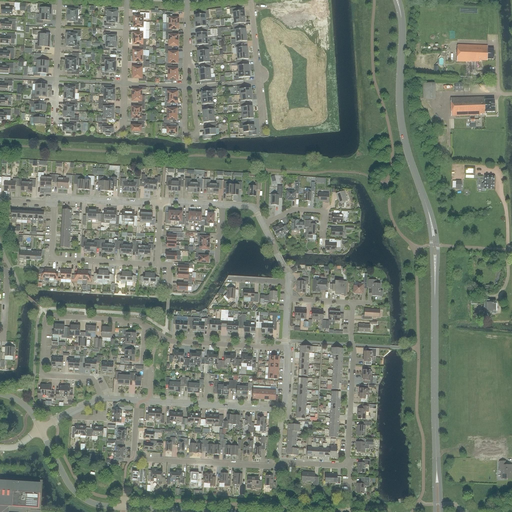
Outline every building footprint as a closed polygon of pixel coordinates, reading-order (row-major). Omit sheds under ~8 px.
[(40,11),(40,14),(52,15),(52,9),(44,8),(44,5),(38,5),(38,10),(40,11)] [(67,11),(67,15),(78,16),(78,10),(81,10),(81,7),(75,6),(75,9),(71,9),(68,9),(68,11),(67,11)] [(13,8),(13,7),(13,8),(2,7),(2,14),(12,15),(13,15),(13,10),(16,10),(16,8),(13,8)] [(107,17),(119,17),(119,13),(118,13),(118,11),(115,11),(111,11),(112,8),(105,8),(105,11),(108,11),(107,17)] [(234,18),(245,17),(245,11),(238,11),(238,8),(230,9),(231,14),(234,14),(234,18)] [(195,15),(195,21),(206,20),(206,18),(209,18),(209,11),(201,11),(201,15),(195,15)] [(134,22),(143,22),(143,19),(147,19),(147,13),(141,13),(140,16),(134,16),(134,22)] [(52,15),(40,14),(40,18),(37,18),(37,23),(43,24),(43,21),(51,21),(52,15)] [(78,16),(67,15),(67,20),(67,22),(71,22),(74,22),(74,25),(82,25),(83,22),(81,22),(81,20),(78,20),(78,16)] [(170,24),(179,24),(179,18),(173,18),(173,15),(167,15),(167,23),(170,23),(170,24)] [(119,22),(119,17),(107,17),(107,23),(105,23),(104,26),(111,26),(111,23),(114,24),(114,23),(118,24),(118,22),(119,22)] [(233,27),(239,27),(239,24),(246,23),(245,17),(234,18),(234,24),(233,24),(233,27)] [(16,25),(16,19),(8,19),(8,22),(1,22),(1,21),(1,29),(12,29),(12,25),(16,25)] [(202,27),(203,30),(208,29),(208,28),(210,28),(209,26),(208,27),(208,26),(207,26),(206,20),(195,21),(196,27),(202,27)] [(140,28),(140,31),(146,31),(146,22),(143,22),(134,22),(134,28),(140,28)] [(166,32),(172,32),(172,29),(179,29),(179,24),(170,24),(169,29),(166,29),(166,32)] [(240,29),(239,27),(233,27),(234,30),(235,30),(235,36),(247,35),(246,29),(240,29)] [(196,33),(197,39),(208,38),(208,35),(211,35),(210,32),(209,32),(208,29),(203,30),(203,33),(196,33)] [(66,40),(77,41),(77,37),(81,37),(81,30),(74,30),(74,34),(71,34),(67,34),(67,36),(66,36),(66,40)] [(39,41),(50,41),(51,35),(43,35),(43,31),(34,31),(33,34),(39,35),(39,41)] [(146,31),(140,31),(140,33),(134,33),(134,39),(146,39),(146,34),(146,31)] [(104,42),(106,42),(118,42),(118,38),(117,38),(117,36),(114,36),(110,36),(111,33),(104,32),(104,36),(104,42)] [(166,37),(166,40),(169,41),(179,41),(179,35),(172,35),(172,32),(166,32),(166,37)] [(1,36),(0,36),(0,42),(0,43),(0,44),(0,43),(11,44),(11,39),(15,40),(15,34),(7,34),(7,37),(1,36)] [(247,41),(247,35),(235,36),(236,39),(232,40),(232,45),(235,45),(241,44),(241,42),(247,41)] [(208,38),(197,39),(197,45),(204,45),(204,48),(210,47),(210,44),(208,44),(208,38)] [(146,39),(134,39),(134,45),(140,45),(140,48),(146,48),(146,43),(146,39)] [(77,44),(77,41),(66,40),(66,45),(66,46),(70,47),(73,47),(73,50),(79,50),(80,44),(77,44)] [(50,41),(39,41),(38,47),(36,46),(36,50),(42,50),(42,47),(50,47),(50,41)] [(166,46),(166,49),(172,49),(172,46),(179,46),(179,41),(169,41),(169,46),(166,46)] [(118,47),(118,42),(106,42),(106,45),(104,45),(104,51),(110,51),(110,48),(113,48),(117,48),(117,47),(118,47)] [(237,54),(248,53),(248,47),(241,47),(241,44),(235,45),(235,48),(237,48),(237,54)] [(494,59),(494,49),(488,49),(488,46),(457,45),(457,61),(477,62),(481,62),(481,60),(487,61),(488,59),(494,59)] [(198,51),(198,57),(209,56),(209,53),(213,52),(213,47),(210,47),(204,48),(204,50),(198,51)] [(0,57),(10,58),(10,59),(11,54),(14,54),(15,49),(7,48),(6,51),(0,50),(0,57)] [(133,50),(133,56),(143,56),(145,56),(145,51),(146,51),(146,48),(140,48),(140,50),(133,50)] [(166,54),(166,57),(169,57),(178,58),(178,52),(172,52),(172,49),(166,49),(166,54)] [(37,67),(49,67),(49,61),(41,61),(42,54),(32,53),(32,55),(34,56),(34,63),(38,63),(37,67)] [(248,53),(237,54),(238,60),(236,60),(236,63),(242,62),(242,60),(249,59),(248,53)] [(65,61),(65,65),(76,66),(79,66),(79,56),(73,56),(73,59),(70,59),(66,59),(66,61),(65,61)] [(106,67),(117,67),(117,63),(116,63),(116,61),(113,61),(110,60),(110,57),(102,56),(102,63),(106,63),(106,67)] [(205,63),(206,66),(212,65),(211,62),(210,62),(209,56),(198,57),(199,63),(205,63)] [(166,66),(172,66),(172,63),(178,63),(178,58),(169,57),(166,57),(166,61),(165,66),(166,66)] [(242,62),(236,63),(237,66),(238,66),(239,72),(250,71),(249,65),(243,65),(242,62)] [(0,72),(9,73),(10,73),(10,69),(13,69),(14,63),(6,63),(6,66),(0,65),(0,72)] [(76,69),(76,66),(65,65),(65,70),(66,70),(65,71),(69,71),(69,72),(72,72),(72,75),(79,75),(80,69),(76,69)] [(199,69),(200,75),(211,74),(210,68),(212,68),(212,65),(206,66),(206,68),(199,69)] [(172,69),(172,66),(166,66),(166,70),(169,71),(169,74),(178,75),(178,69),(172,69)] [(49,67),(37,67),(37,73),(34,73),(34,76),(40,76),(40,73),(48,74),(49,67)] [(117,72),(117,67),(106,67),(105,73),(103,73),(103,76),(109,76),(109,73),(112,73),(116,73),(116,72),(117,72)] [(250,77),(250,71),(239,72),(239,78),(235,78),(235,81),(244,80),(244,78),(250,77)] [(142,76),(142,73),(133,73),(133,78),(139,79),(139,82),(147,82),(147,79),(146,79),(146,77),(142,76)] [(178,75),(169,74),(168,78),(165,78),(165,83),(171,83),(172,80),(178,80),(178,75)] [(211,78),(211,74),(200,75),(200,81),(207,81),(207,84),(215,83),(215,77),(211,78)] [(13,81),(5,80),(5,83),(0,83),(0,90),(8,91),(9,91),(9,86),(12,86),(13,81)] [(36,85),(36,91),(48,91),(48,85),(40,85),(40,81),(34,81),(34,84),(36,85)] [(436,99),(435,82),(423,83),(424,99),(436,99)] [(455,91),(470,91),(469,83),(455,83),(455,91)] [(64,93),(75,93),(75,90),(79,90),(79,84),(72,84),(72,87),(69,87),(65,87),(65,89),(64,89),(64,93)] [(105,91),(104,95),(116,95),(116,90),(115,90),(115,89),(112,89),(112,88),(108,88),(109,85),(102,85),(102,91),(105,91)] [(241,95),(252,94),(251,88),(245,89),(244,86),(237,86),(238,92),(240,92),(241,95)] [(133,96),(142,96),(142,90),(146,90),(146,87),(139,87),(139,90),(133,90),(133,96)] [(201,92),(202,99),(213,98),(213,94),(216,94),(216,91),(217,91),(217,88),(208,89),(208,92),(201,92)] [(163,89),(163,92),(168,92),(168,97),(178,98),(178,92),(171,92),(171,89),(163,89)] [(48,91),(36,91),(36,94),(32,94),(32,97),(33,97),(33,100),(39,100),(39,97),(47,97),(48,91)] [(71,100),(71,102),(77,103),(78,99),(75,99),(75,93),(64,93),(64,97),(64,99),(68,99),(71,100)] [(240,101),(240,104),(246,104),(246,101),(252,100),(252,94),(241,95),(241,101),(240,101)] [(0,104),(7,105),(7,106),(8,106),(8,101),(12,101),(12,96),(4,95),(4,98),(0,97),(0,104)] [(99,104),(102,104),(108,104),(108,101),(111,101),(115,101),(115,99),(116,99),(116,95),(104,95),(104,98),(99,98),(99,104)] [(142,96),(133,96),(132,101),(139,101),(139,104),(145,104),(145,96),(142,96)] [(168,97),(165,97),(165,103),(165,106),(171,106),(171,103),(177,103),(178,98),(168,97)] [(485,112),(495,112),(495,100),(485,100),(485,97),(451,98),(451,116),(477,115),(481,115),(481,114),(485,114),(485,112)] [(209,107),(215,106),(215,103),(213,103),(213,98),(202,99),(202,105),(209,104),(209,107)] [(39,102),(30,101),(30,105),(32,105),(31,107),(35,107),(35,111),(46,112),(47,105),(39,105),(39,102)] [(77,103),(71,102),(71,105),(68,105),(64,105),(64,107),(63,107),(63,111),(75,112),(75,106),(77,106),(77,103)] [(108,104),(102,104),(99,104),(99,109),(104,109),(104,113),(115,114),(115,109),(115,107),(111,107),(108,107),(108,104)] [(132,107),(132,113),(142,113),(142,109),(145,110),(145,104),(139,104),(139,107),(132,107)] [(242,107),(242,113),(253,112),(253,106),(246,107),(246,104),(240,104),(240,107),(242,107)] [(168,109),(168,114),(177,115),(177,109),(171,109),(171,106),(165,106),(165,109),(168,109)] [(203,110),(203,116),(214,116),(214,110),(215,110),(215,106),(209,107),(209,110),(203,110)] [(11,116),(11,110),(3,110),(3,113),(0,112),(0,119),(7,120),(7,116),(11,116)] [(74,115),(75,112),(63,111),(63,116),(64,116),(64,118),(67,118),(71,118),(70,121),(79,121),(79,116),(74,115)] [(253,112),(242,113),(243,119),(241,119),(239,120),(239,122),(247,122),(247,119),(254,118),(253,112)] [(115,114),(104,113),(104,117),(97,116),(97,122),(107,122),(107,119),(110,120),(110,119),(114,120),(114,118),(115,118),(115,114)] [(142,116),(142,113),(132,113),(132,118),(139,118),(138,121),(146,121),(146,116),(142,116)] [(46,125),(46,119),(38,118),(38,114),(32,114),(32,118),(34,118),(34,124),(46,125)] [(177,115),(168,114),(168,117),(164,118),(164,123),(171,123),(171,120),(177,120),(177,115)] [(214,116),(203,116),(204,123),(210,122),(211,125),(217,124),(216,121),(215,121),(214,116)] [(144,127),(145,122),(138,122),(138,126),(132,125),(132,132),(134,132),(134,134),(139,134),(139,132),(141,132),(141,128),(144,127)] [(76,132),(77,127),(80,127),(80,123),(70,123),(70,126),(67,126),(63,126),(63,127),(62,131),(63,131),(63,132),(66,132),(66,134),(71,134),(71,132),(76,132)] [(248,123),(242,123),(240,123),(240,129),(243,128),(244,132),(249,132),(250,136),(256,135),(256,131),(255,131),(254,125),(248,126),(248,123)] [(114,129),(114,128),(110,128),(110,127),(107,127),(107,124),(99,124),(99,127),(101,127),(101,130),(103,130),(103,133),(106,133),(106,136),(110,136),(110,133),(114,134),(114,133),(115,129),(114,129)] [(167,130),(167,133),(170,133),(170,136),(174,136),(174,134),(177,134),(177,127),(171,127),(171,124),(163,124),(163,127),(164,127),(164,129),(167,130)] [(216,129),(219,128),(219,125),(211,126),(211,129),(204,129),(205,135),(204,135),(204,140),(211,139),(210,135),(216,135),(216,129)] [(46,187),(47,177),(44,177),(44,173),(38,173),(38,182),(41,182),(41,187),(46,187)] [(148,190),(151,190),(151,180),(147,180),(148,177),(145,177),(145,174),(142,174),(142,181),(145,181),(144,189),(148,189),(148,190)] [(50,178),(47,177),(46,187),(52,188),(52,183),(55,183),(55,175),(50,175),(50,178)] [(58,188),(63,188),(64,178),(61,178),(61,175),(55,175),(55,183),(58,183),(58,188)] [(67,179),(64,178),(63,188),(69,189),(69,184),(72,184),(73,176),(67,175),(67,179)] [(78,189),(84,190),(85,180),(81,180),(82,176),(75,175),(74,182),(78,183),(78,189)] [(85,180),(84,190),(90,190),(91,183),(94,183),(94,176),(88,176),(88,180),(85,180)] [(155,181),(151,180),(151,190),(153,190),(153,189),(157,190),(158,183),(161,183),(161,176),(158,176),(158,178),(155,177),(155,181)] [(484,189),(494,189),(495,176),(485,176),(484,184),(483,184),(483,188),(484,189)] [(4,191),(10,191),(11,181),(8,181),(8,177),(2,177),(2,186),(5,186),(4,191)] [(101,191),(107,191),(108,181),(104,181),(104,177),(99,177),(99,184),(102,184),(101,191)] [(175,191),(175,182),(172,182),(173,177),(167,177),(167,184),(170,184),(169,191),(175,191)] [(175,182),(175,191),(180,192),(181,185),(184,185),(184,177),(181,177),(181,179),(179,179),(178,182),(175,182)] [(108,181),(107,191),(114,191),(114,185),(117,185),(117,178),(112,178),(112,182),(108,181)] [(194,193),(194,183),(191,183),(192,179),(186,178),(186,185),(189,185),(188,192),(194,193)] [(16,186),(19,187),(19,179),(13,179),(13,181),(11,181),(10,191),(16,192),(16,186)] [(21,192),(27,192),(27,182),(22,182),(22,179),(19,179),(19,187),(22,187),(21,192)] [(127,192),(130,192),(130,183),(126,182),(127,179),(121,179),(120,184),(123,185),(123,191),(127,192)] [(134,183),(130,183),(130,192),(132,192),(136,192),(136,185),(139,186),(140,180),(134,179),(134,183)] [(194,183),(194,193),(199,193),(200,186),(203,186),(203,179),(198,179),(197,183),(194,183)] [(30,182),(27,182),(27,192),(32,193),(33,188),(36,188),(36,180),(30,180),(30,182)] [(207,193),(213,194),(214,184),(211,184),(211,180),(205,180),(205,187),(208,187),(207,193)] [(216,184),(214,184),(213,194),(219,194),(219,187),(222,188),(222,181),(217,180),(216,184)] [(233,195),(233,186),(229,186),(229,182),(224,181),(224,189),(227,189),(227,194),(233,195)] [(237,186),(233,186),(233,195),(239,195),(239,190),(242,190),(242,182),(237,182),(237,186)] [(261,188),(261,183),(256,182),(256,186),(249,186),(249,196),(256,196),(257,188),(261,188)] [(295,183),(295,187),(295,191),(287,190),(287,196),(286,196),(286,200),(290,201),(290,200),(296,200),(296,194),(299,194),(299,188),(300,183),(295,183)] [(314,192),(315,185),(312,185),(311,189),(309,189),(309,192),(305,192),(304,201),(311,201),(311,192),(314,192)] [(282,199),(282,192),(283,186),(278,186),(278,195),(272,195),(272,201),(271,201),(271,205),(279,205),(278,205),(279,198),(282,199)] [(346,207),(346,203),(345,203),(345,201),(349,200),(348,196),(346,196),(344,191),(336,194),(337,197),(338,197),(340,203),(339,203),(339,207),(344,207),(346,207)] [(325,202),(329,202),(329,194),(319,193),(319,201),(325,201),(325,202)] [(86,219),(93,219),(93,209),(87,209),(87,216),(84,216),(83,226),(86,226),(86,219)] [(98,222),(101,222),(102,216),(99,215),(99,210),(93,209),(93,219),(98,220),(98,222)] [(110,220),(111,210),(105,210),(105,216),(102,216),(101,222),(101,223),(110,223),(110,220)] [(117,211),(111,210),(110,220),(110,223),(116,224),(116,225),(116,227),(119,227),(119,225),(119,224),(120,217),(117,216),(117,211)] [(123,221),(128,222),(129,212),(123,211),(123,217),(120,217),(119,224),(122,224),(123,221)] [(175,221),(176,211),(169,211),(169,216),(166,216),(165,224),(171,224),(171,221),(175,221)] [(176,211),(175,221),(180,222),(179,224),(185,225),(185,217),(182,217),(183,212),(176,211)] [(348,218),(348,212),(342,211),(341,215),(333,215),(333,222),(343,223),(343,217),(348,218)] [(129,212),(128,222),(134,222),(134,226),(137,226),(137,218),(135,217),(135,212),(129,212)] [(195,224),(195,221),(196,212),(189,212),(189,218),(186,218),(186,227),(189,227),(189,223),(195,224)] [(202,213),(196,212),(195,221),(199,222),(199,225),(204,226),(205,219),(202,219),(202,213)] [(147,213),(146,223),(150,223),(150,225),(155,225),(155,219),(153,219),(153,213),(147,213)] [(205,219),(204,226),(210,226),(210,223),(214,224),(215,214),(208,213),(208,219),(205,218),(205,219)] [(304,230),(304,223),(299,222),(299,220),(292,220),(292,231),(298,231),(299,229),(304,230)] [(316,231),(317,224),(312,224),(312,221),(306,220),(305,227),(308,227),(308,235),(315,235),(315,230),(316,231)] [(286,232),(289,231),(286,225),(283,227),(282,224),(279,225),(279,226),(273,229),(277,236),(283,232),(285,235),(287,234),(286,232)] [(343,236),(343,228),(339,228),(339,229),(332,229),(332,236),(343,236)] [(168,241),(177,242),(177,238),(183,238),(183,233),(174,232),(174,235),(168,235),(168,241)] [(200,243),(210,243),(210,237),(205,236),(205,233),(198,233),(197,238),(200,239),(200,243)] [(90,252),(91,242),(87,242),(87,239),(85,239),(85,237),(82,237),(82,248),(85,248),(84,252),(90,252)] [(97,247),(100,247),(100,240),(95,240),(95,243),(91,242),(90,252),(96,253),(97,247)] [(100,240),(100,247),(103,248),(102,253),(108,253),(109,243),(105,243),(105,240),(100,240)] [(109,243),(108,253),(114,254),(115,248),(118,248),(118,241),(118,240),(113,240),(113,244),(109,243)] [(340,247),(341,241),(335,240),(335,243),(326,243),(326,250),(336,250),(336,247),(340,247)] [(120,254),(126,255),(127,245),(123,244),(124,241),(118,241),(118,248),(121,248),(120,254)] [(133,245),(127,245),(126,255),(132,255),(133,249),(136,249),(136,241),(133,241),(133,245)] [(138,255),(144,256),(145,246),(141,245),(142,241),(136,241),(136,249),(139,250),(138,255)] [(176,245),(177,242),(168,241),(167,247),(174,248),(173,251),(174,251),(180,251),(180,246),(176,245)] [(197,247),(196,252),(204,253),(204,250),(210,250),(210,243),(200,243),(200,247),(197,247)] [(145,246),(144,256),(150,256),(151,250),(154,250),(154,244),(149,244),(149,246),(145,246)] [(181,251),(180,251),(174,251),(174,253),(167,253),(166,259),(177,260),(177,256),(181,256),(181,251)] [(204,253),(196,252),(196,258),(199,258),(199,262),(209,263),(209,256),(204,256),(204,253)] [(179,272),(189,272),(189,269),(193,269),(193,264),(186,263),(186,266),(179,266),(179,272)] [(50,281),(50,269),(45,269),(45,273),(42,273),(41,280),(44,280),(45,281),(50,282),(50,281)] [(58,281),(58,279),(58,274),(55,274),(56,269),(50,269),(50,281),(54,281),(55,280),(58,281)] [(58,279),(58,281),(61,281),(61,279),(66,279),(67,270),(62,270),(61,279),(58,279)] [(67,270),(66,279),(71,280),(71,281),(74,282),(75,275),(72,275),(72,270),(67,270)] [(103,281),(104,270),(99,270),(99,274),(95,274),(94,282),(99,283),(99,280),(103,281)] [(104,270),(103,281),(113,281),(113,275),(109,275),(109,271),(104,270)] [(78,280),(83,280),(83,271),(78,271),(78,272),(76,273),(76,274),(75,274),(75,275),(74,282),(78,282),(78,280)] [(89,271),(83,271),(83,280),(88,281),(88,282),(91,283),(91,276),(88,276),(89,271)] [(117,281),(127,282),(127,272),(122,272),(122,275),(118,275),(117,281)] [(132,272),(127,272),(127,282),(136,282),(136,276),(132,276),(132,272)] [(192,281),(192,278),(192,276),(189,276),(189,272),(179,272),(178,278),(185,278),(185,281),(192,282),(192,281)] [(150,283),(150,273),(146,273),(145,276),(141,276),(141,283),(150,283)] [(150,273),(150,283),(155,284),(154,286),(159,286),(159,277),(155,277),(155,273),(150,273)] [(361,284),(359,284),(359,283),(354,282),(354,293),(364,294),(364,289),(367,289),(368,274),(365,274),(364,282),(361,282),(361,284)] [(314,276),(314,279),(313,292),(320,292),(321,289),(323,289),(323,290),(327,291),(328,281),(321,280),(319,280),(319,277),(319,276),(315,276),(314,276)] [(308,284),(309,278),(301,278),(300,281),(298,281),(297,293),(306,293),(306,284),(308,284)] [(382,296),(383,291),(380,291),(381,284),(376,284),(376,280),(369,280),(369,288),(372,288),(372,296),(382,296)] [(192,287),(192,282),(185,281),(185,284),(178,284),(178,290),(188,291),(188,287),(192,287)] [(346,296),(347,282),(336,281),(335,285),(330,284),(330,290),(333,290),(333,292),(336,292),(336,295),(346,296)] [(238,303),(238,296),(235,296),(236,289),(234,289),(232,287),(230,289),(228,288),(228,293),(225,296),(229,300),(231,298),(234,299),(234,303),(231,306),(233,308),(238,303)] [(258,302),(258,294),(254,294),(255,290),(244,290),(244,297),(251,298),(251,302),(258,302)] [(270,300),(277,301),(277,292),(270,291),(270,295),(268,296),(265,296),(265,295),(260,295),(260,304),(264,304),(264,303),(268,303),(270,302),(270,300)] [(484,300),(484,305),(484,314),(496,314),(496,301),(489,301),(489,300),(484,300)] [(380,310),(365,309),(365,315),(362,315),(362,319),(372,320),(372,317),(379,317),(380,310)] [(233,322),(234,318),(228,318),(228,314),(226,314),(225,314),(225,320),(224,328),(227,328),(227,331),(233,331),(233,322)] [(176,330),(182,330),(182,321),(177,321),(177,317),(174,316),(174,322),(177,323),(176,330)] [(191,324),(191,317),(188,317),(188,321),(182,321),(182,330),(187,331),(188,324),(191,324)] [(191,317),(191,324),(194,325),(193,331),(199,331),(199,322),(194,322),(194,318),(191,317)] [(208,317),(208,319),(208,323),(211,323),(210,330),(216,330),(216,321),(212,321),(212,317),(208,317)] [(208,323),(208,319),(205,318),(205,319),(202,319),(202,322),(199,322),(199,331),(204,332),(205,325),(208,325),(208,323)] [(370,333),(370,325),(359,324),(359,332),(370,333)] [(67,339),(67,331),(65,331),(65,325),(60,325),(59,335),(62,335),(61,338),(67,339)] [(67,331),(67,339),(73,339),(73,336),(75,336),(76,326),(71,325),(70,332),(67,331)] [(126,335),(126,338),(136,339),(136,333),(129,333),(130,330),(124,330),(123,335),(126,335)] [(123,347),(129,347),(129,344),(136,345),(136,339),(126,338),(126,341),(123,344),(123,347)] [(15,352),(15,347),(6,347),(5,352),(2,352),(2,360),(5,360),(5,356),(14,356),(14,352),(15,352)] [(126,352),(125,356),(135,356),(135,351),(129,350),(129,347),(123,347),(122,351),(123,352),(126,352)] [(364,351),(364,356),(373,357),(376,357),(377,349),(366,348),(366,351),(364,351)] [(179,353),(179,350),(174,350),(173,357),(170,356),(170,362),(173,363),(173,359),(179,360),(179,353)] [(201,364),(204,364),(205,358),(202,358),(202,352),(196,351),(196,354),(196,361),(196,363),(201,363),(201,364)] [(208,359),(205,358),(204,364),(210,365),(210,361),(213,362),(213,355),(214,355),(214,352),(208,352),(208,359)] [(187,366),(187,360),(184,359),(185,353),(179,353),(179,360),(178,362),(184,362),(184,365),(187,366)] [(239,366),(239,360),(236,360),(236,354),(231,353),(230,356),(231,356),(230,363),(233,363),(233,366),(239,366)] [(190,360),(187,360),(187,366),(190,366),(196,366),(196,363),(196,361),(196,354),(191,354),(190,360)] [(242,361),(239,360),(239,366),(239,367),(239,370),(241,370),(241,367),(242,367),(247,367),(247,366),(247,364),(248,357),(248,354),(242,354),(242,361)] [(219,355),(214,355),(213,355),(213,362),(213,364),(216,364),(218,370),(221,370),(221,368),(222,362),(219,362),(219,355)] [(94,358),(94,360),(92,360),(91,370),(96,370),(97,361),(100,362),(100,358),(100,356),(97,356),(97,358),(94,358)] [(135,356),(125,356),(125,359),(121,359),(121,361),(121,364),(128,365),(128,362),(135,362),(135,356)] [(225,362),(222,362),(221,368),(227,368),(227,365),(230,365),(230,363),(231,356),(230,356),(225,356),(225,362)] [(373,361),(373,357),(364,356),(364,362),(365,362),(365,365),(371,365),(372,361),(373,361)] [(247,364),(247,366),(253,367),(252,371),(256,371),(256,364),(253,364),(253,357),(248,357),(247,364)] [(363,375),(372,376),(372,372),(371,372),(371,367),(365,367),(365,370),(363,370),(363,375)] [(118,385),(124,385),(124,376),(121,375),(122,372),(116,372),(116,378),(119,378),(118,385)] [(130,376),(124,376),(124,385),(130,385),(130,379),(133,379),(133,373),(130,373),(130,376)] [(136,373),(133,373),(133,379),(136,379),(136,386),(141,386),(142,377),(139,376),(139,374),(138,373),(136,373)] [(372,376),(363,375),(363,380),(364,380),(364,383),(370,384),(371,379),(372,379),(372,376)] [(176,380),(175,383),(175,392),(180,392),(181,384),(185,385),(185,378),(181,377),(181,378),(180,378),(179,379),(179,380),(176,380)] [(175,392),(175,383),(172,382),(172,380),(170,380),(170,378),(166,378),(166,384),(170,384),(169,391),(175,392)] [(189,378),(185,378),(185,385),(189,385),(188,392),(194,393),(194,384),(191,384),(191,381),(191,380),(191,379),(189,379),(189,378)] [(197,384),(194,384),(194,393),(199,393),(200,386),(204,386),(204,380),(200,380),(200,382),(198,382),(197,384)] [(218,394),(223,395),(224,386),(221,385),(221,383),(219,383),(219,381),(215,380),(214,386),(218,387),(218,394)] [(224,386),(223,395),(229,395),(229,387),(233,387),(234,381),(230,380),(229,384),(227,383),(227,386),(224,386)] [(237,395),(242,396),(243,387),(240,387),(240,384),(238,384),(238,381),(234,381),(233,387),(237,388),(237,395)] [(246,387),(243,387),(242,396),(248,396),(248,389),(252,389),(252,383),(249,383),(248,385),(246,385),(246,387)] [(43,395),(46,396),(47,384),(47,385),(41,385),(41,391),(38,391),(38,398),(43,398),(43,395)] [(47,384),(46,396),(49,396),(49,398),(54,399),(55,392),(52,392),(52,385),(47,384)] [(65,397),(65,385),(65,386),(60,386),(59,392),(56,392),(56,399),(61,399),(61,397),(65,397)] [(65,385),(65,397),(68,397),(67,399),(73,400),(73,393),(70,393),(70,386),(65,385)] [(360,393),(369,394),(369,390),(368,390),(368,386),(362,385),(362,388),(360,388),(360,393)] [(369,398),(369,394),(360,393),(359,399),(361,399),(361,402),(367,402),(367,398),(369,398)] [(369,412),(369,406),(363,406),(362,409),(359,409),(358,419),(366,419),(366,412),(369,412)] [(113,416),(122,417),(122,411),(124,411),(125,408),(115,407),(115,410),(113,410),(113,416)] [(155,419),(156,410),(150,409),(149,414),(147,414),(146,420),(149,421),(149,418),(155,419)] [(162,410),(156,410),(155,419),(162,419),(161,423),(164,424),(165,415),(162,415),(162,410)] [(176,422),(177,413),(171,413),(170,418),(168,418),(167,424),(173,424),(173,422),(176,422)] [(183,413),(177,413),(176,422),(183,422),(182,425),(185,425),(186,419),(183,418),(183,413)] [(188,423),(194,423),(195,414),(189,414),(188,419),(186,419),(185,425),(188,425),(188,423)] [(195,414),(194,423),(201,423),(200,426),(203,426),(204,420),(201,419),(201,414),(195,414)] [(206,424),(213,424),(213,415),(207,415),(207,420),(204,420),(203,426),(206,426),(206,424)] [(219,415),(213,415),(213,424),(216,424),(216,427),(224,427),(224,421),(219,420),(219,415)] [(229,424),(233,425),(234,415),(228,415),(227,421),(224,421),(224,429),(229,429),(229,424)] [(234,415),(233,425),(236,425),(236,428),(239,428),(242,429),(242,422),(239,422),(240,416),(234,415)] [(121,423),(122,417),(113,416),(112,422),(116,423),(116,425),(124,426),(124,423),(121,423)] [(254,433),(255,423),(252,423),(252,416),(246,416),(245,425),(249,425),(249,433),(254,433)] [(266,432),(267,424),(264,424),(264,417),(258,417),(257,426),(260,426),(260,432),(266,432)] [(371,426),(372,423),(364,422),(364,426),(358,425),(357,436),(365,436),(365,426),(371,426)] [(75,434),(81,435),(81,426),(76,425),(75,429),(72,429),(72,438),(75,438),(75,434)] [(89,437),(90,430),(87,430),(87,427),(81,426),(81,435),(80,435),(86,436),(86,437),(89,437)] [(90,430),(89,437),(92,437),(92,436),(98,436),(98,428),(98,427),(93,427),(93,430),(90,430)] [(98,436),(103,436),(103,437),(106,437),(107,431),(104,430),(104,427),(98,427),(98,428),(98,436)] [(118,430),(118,435),(126,436),(127,436),(127,430),(124,430),(124,427),(117,427),(117,430),(118,430)] [(161,433),(161,430),(153,429),(152,432),(146,432),(145,438),(154,439),(155,433),(161,433)] [(116,441),(116,444),(122,444),(123,441),(126,441),(126,436),(118,435),(117,435),(117,441),(116,441)] [(175,445),(176,438),(171,438),(171,442),(167,442),(166,451),(172,452),(172,445),(175,445)] [(184,445),(187,445),(188,445),(188,440),(188,439),(185,438),(185,442),(179,442),(178,451),(184,451),(184,445)] [(223,448),(224,439),(221,439),(221,442),(218,442),(218,445),(214,445),(214,454),(220,455),(220,448),(223,448)] [(227,440),(224,439),(223,448),(226,448),(226,455),(232,455),(232,446),(229,446),(229,443),(226,443),(227,440)] [(196,453),(197,444),(191,443),(191,440),(188,440),(188,445),(187,445),(187,446),(190,446),(190,453),(196,453)] [(197,444),(196,453),(202,454),(203,447),(205,447),(206,441),(206,440),(203,440),(203,441),(197,441),(197,444)] [(238,446),(232,446),(232,455),(238,456),(238,449),(241,449),(242,440),(239,440),(238,446)] [(253,448),(254,441),(248,440),(248,446),(244,446),(244,455),(250,455),(250,448),(253,448)] [(373,445),(373,440),(367,440),(367,443),(357,442),(357,446),(358,446),(357,452),(365,452),(365,449),(369,449),(369,445),(373,445)] [(214,454),(214,445),(208,444),(209,441),(206,441),(205,447),(208,447),(208,454),(214,454)] [(476,457),(506,456),(506,441),(476,442),(476,457)] [(122,444),(116,444),(115,447),(116,447),(116,452),(117,453),(117,452),(125,453),(125,447),(122,447),(122,444)] [(117,452),(117,453),(116,458),(115,458),(115,461),(122,461),(122,458),(125,458),(126,453),(125,453),(117,452)] [(370,465),(370,460),(363,459),(363,463),(359,462),(358,473),(365,473),(366,465),(370,465)] [(501,479),(511,478),(511,464),(506,465),(506,461),(500,461),(500,470),(501,470),(501,479)] [(146,479),(147,471),(144,471),(144,468),(140,468),(140,472),(133,471),(133,480),(138,480),(138,479),(140,479),(139,483),(143,483),(143,479),(146,479)] [(152,476),(148,475),(148,481),(151,482),(151,481),(154,482),(154,478),(157,479),(157,472),(158,469),(152,469),(152,476)] [(177,470),(176,473),(177,473),(176,480),(179,480),(179,483),(185,484),(185,478),(182,477),(182,471),(177,470)] [(163,472),(157,472),(157,479),(157,481),(160,481),(160,484),(165,485),(166,479),(163,478),(163,472)] [(199,474),(199,473),(190,472),(190,478),(191,478),(190,483),(198,483),(198,486),(201,486),(202,474),(199,474)] [(318,485),(318,478),(314,477),(315,473),(303,472),(302,481),(314,482),(314,485),(318,485)] [(177,473),(176,473),(171,473),(171,479),(168,479),(167,485),(170,485),(171,482),(176,482),(176,480),(177,473)] [(216,477),(213,477),(213,474),(206,473),(205,483),(210,484),(210,486),(215,487),(216,477)] [(231,487),(231,480),(228,480),(228,474),(222,473),(221,483),(225,483),(225,486),(231,487)] [(341,484),(341,477),(337,477),(338,474),(333,474),(326,474),(325,482),(336,483),(336,484),(341,484)] [(276,489),(276,483),(273,482),(273,476),(270,476),(269,476),(266,476),(265,486),(270,486),(270,489),(276,489)] [(262,489),(262,481),(259,481),(259,478),(248,477),(248,484),(248,488),(252,488),(252,484),(256,484),(255,488),(262,489)] [(362,484),(357,484),(357,493),(361,493),(361,494),(364,494),(365,486),(370,487),(370,478),(362,477),(362,484)] [(0,480),(0,505),(40,508),(41,483),(0,480)]
